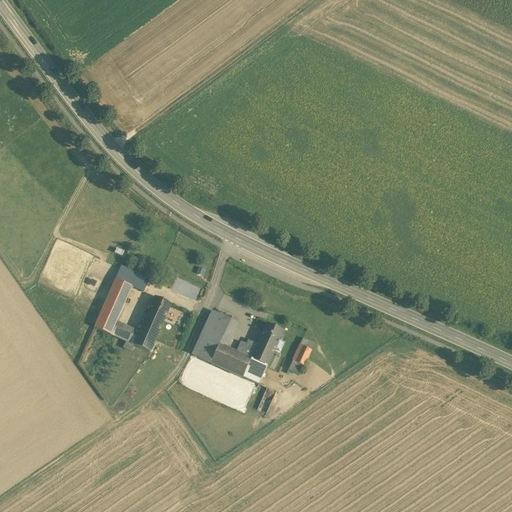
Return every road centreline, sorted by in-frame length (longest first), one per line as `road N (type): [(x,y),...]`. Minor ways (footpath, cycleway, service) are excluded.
road 1 (secondary): [(511,361),(251,247),(162,194),(111,150),(0,3)]
road 2 (track): [(0,498),(168,380),(189,335)]
road 3 (track): [(111,150),(317,0)]
